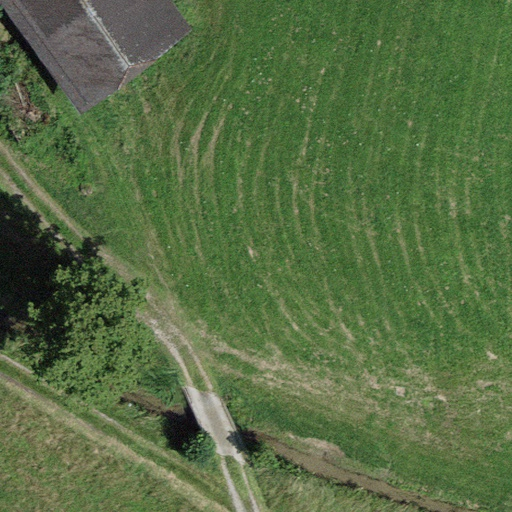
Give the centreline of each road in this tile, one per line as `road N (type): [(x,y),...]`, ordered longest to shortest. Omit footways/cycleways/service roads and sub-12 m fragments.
road 1 (track): [(256,511),(206,388),(160,304),(0,148)]
road 2 (track): [(240,511),(0,351)]
